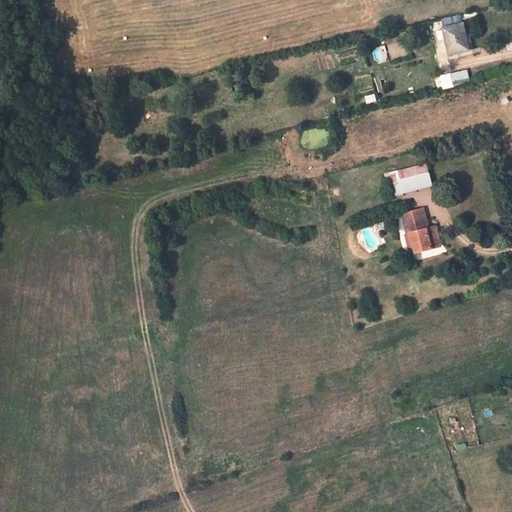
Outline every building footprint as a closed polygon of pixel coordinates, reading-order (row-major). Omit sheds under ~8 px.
[(449,54),(466,51),(463,34),(465,34),(462,24),(443,28),(449,54)] [(386,46),(405,41),(404,34),(385,39),(386,46)] [(467,71),(440,75),(442,87),(469,83),(467,71)] [(428,173),(426,163),(395,171),(398,181),(428,173)] [(428,173),(398,181),(401,195),(432,187),(428,173)] [(441,244),(435,223),(425,226),(422,218),(425,217),(423,207),(402,212),(407,233),(410,232),(416,251),(441,244)] [(416,251),(410,232),(407,233),(405,233),(411,252),(416,251)]
